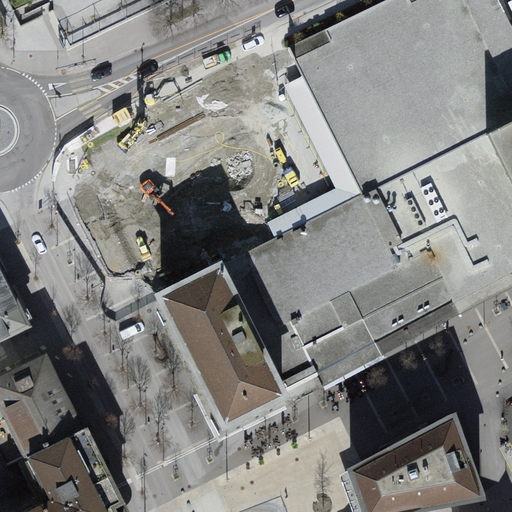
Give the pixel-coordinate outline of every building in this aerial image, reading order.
[(394,0),(286,51),(297,79),(280,87),(330,192),(263,226),(271,244),(229,262),(296,391),(300,396),(511,290),(511,38),(491,0),(394,0)] [(83,214),(116,281),(163,258),(129,191),(83,214)] [(296,391),(229,262),(164,295),(231,424),(296,391)] [(0,343),(30,330),(0,267),(0,343)] [(45,359),(0,380),(0,457),(6,470),(25,466),(82,435),(45,359)] [(457,419),(354,474),(370,511),(429,511),(489,501),(457,419)] [(39,508),(32,511),(118,511),(82,435),(25,466),(39,508)]
